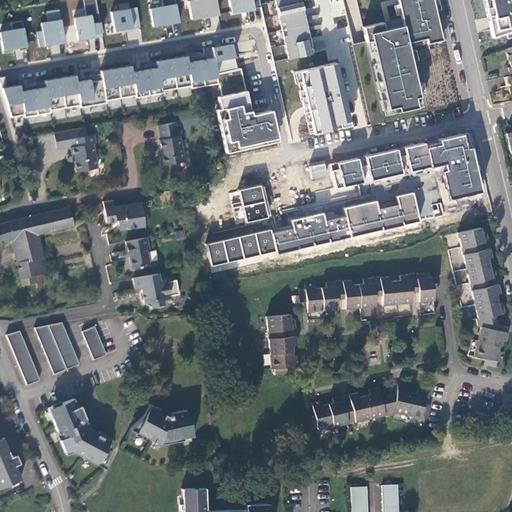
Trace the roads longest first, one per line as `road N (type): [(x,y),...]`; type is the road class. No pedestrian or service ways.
road 1 (residential): [(0,72),(253,31),(288,159)]
road 2 (residential): [(0,326),(108,308),(92,243)]
road 3 (residential): [(0,363),(63,509)]
road 4 (residential): [(363,143),(322,0)]
road 5 (residential): [(511,383),(455,371),(440,284)]
road 6 (residential): [(482,117),(511,247)]
road 7 (residential): [(363,143),(482,117)]
road 8 (residential): [(455,0),(482,117)]
